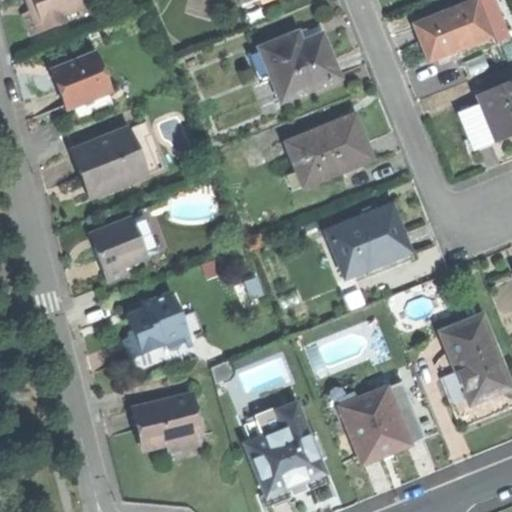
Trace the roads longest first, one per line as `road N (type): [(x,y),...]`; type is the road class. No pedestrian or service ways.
road 1 (residential): [(0,131),(102,511)]
road 2 (residential): [(358,0),(445,209),(493,235),(511,227)]
